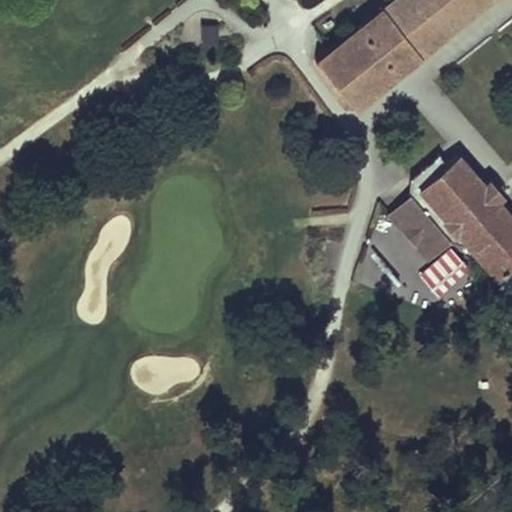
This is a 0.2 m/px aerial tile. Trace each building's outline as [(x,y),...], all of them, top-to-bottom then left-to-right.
[(488,0),(387,0),(356,27),(398,77),(488,0)] [(203,23),(201,43),(214,44),(216,24),(203,23)] [(398,77),(356,27),(313,64),(355,113),(398,77)] [(435,154),(396,188),(407,200),(419,190),(446,166),(435,154)] [(428,260),(456,235),(494,281),(511,265),(511,225),(456,158),(446,166),(419,190),(407,200),(389,215),(428,260)] [(416,272),(445,304),(477,275),(448,243),(416,272)]
